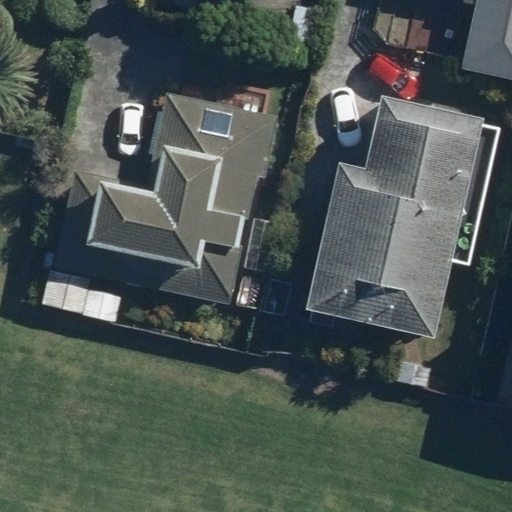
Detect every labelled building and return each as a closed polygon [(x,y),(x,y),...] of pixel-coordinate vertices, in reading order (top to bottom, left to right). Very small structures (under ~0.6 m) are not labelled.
[(511,81),(511,0),(425,0),(415,51),(462,61),(460,71),(511,81)] [(272,113),(160,89),(138,188),(72,174),(51,272),(229,311),(272,113)] [(298,310),(432,339),(479,125),(378,103),(366,154),(334,147),(298,310)] [(249,367),(176,352),(157,440),(230,456),(249,367)] [(267,428),(246,511),(475,511),(491,450),(407,429),(399,461),(267,428)] [(22,511),(38,447),(0,438),(0,511),(22,511)]
